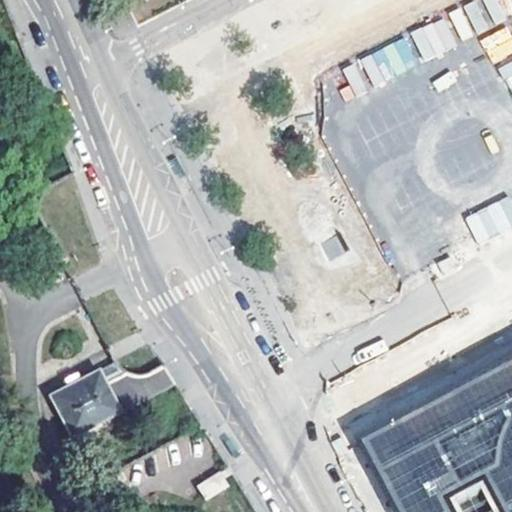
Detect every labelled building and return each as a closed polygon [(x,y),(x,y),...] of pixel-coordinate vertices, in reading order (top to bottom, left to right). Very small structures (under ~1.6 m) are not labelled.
[(444,19),(413,31),(423,58),(435,54),(433,49),(453,41),(444,19)] [(375,85),(417,62),(404,37),(362,60),(375,85)] [(511,60),(501,65),(511,90),(511,60)] [(21,81),(26,90),(41,82),(36,74),(21,81)] [(477,244),(511,228),(511,201),(510,196),(465,217),(477,244)] [(322,243),(330,258),(344,250),(336,235),(322,243)] [(511,511),(511,355),(356,437),(380,481),(395,511),(511,511)] [(107,382),(126,372),(122,370),(119,367),(117,363),(53,396),(97,482),(111,475),(86,428),(121,410),(107,382)] [(176,381),(165,365),(151,373),(160,390),(176,381)] [(200,483),(208,495),(230,482),(222,468),(200,483)]
